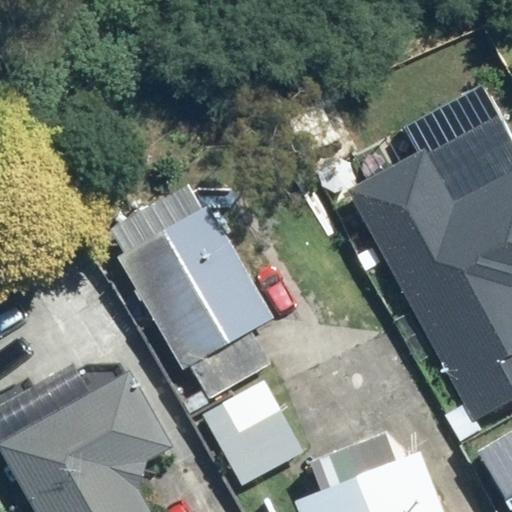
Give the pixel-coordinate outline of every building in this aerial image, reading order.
[(361,200),(473,406),(511,384),(511,127),(508,120),(361,200)] [(341,133),(309,151),(333,193),(365,175),(341,133)] [(190,368),(276,321),(217,213),(131,259),(190,368)] [(4,446),(40,511),(160,511),(138,471),(183,447),(142,372),(4,446)] [(303,448),(268,385),(215,415),(251,478),(303,448)] [(460,511),(440,456),(309,502),(312,511),(460,511)]
